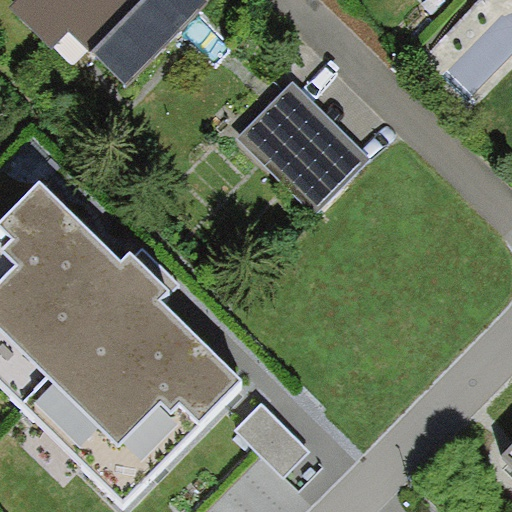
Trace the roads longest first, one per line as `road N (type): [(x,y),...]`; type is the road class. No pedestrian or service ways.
road 1 (residential): [(281,0),(511,225)]
road 2 (residential): [(511,338),(348,511)]
